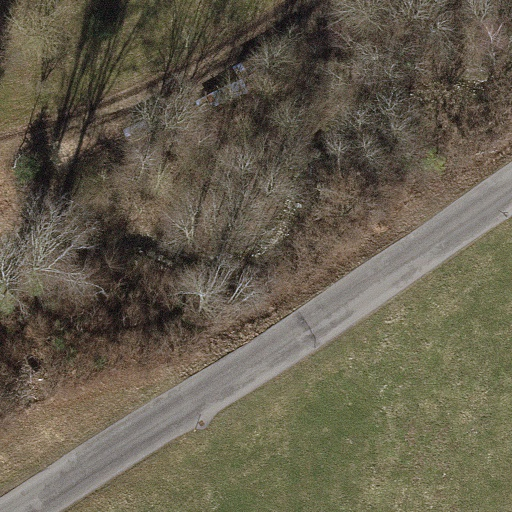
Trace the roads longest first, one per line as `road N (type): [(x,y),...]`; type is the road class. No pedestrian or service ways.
road 1 (unclassified): [(511,193),(19,511)]
road 2 (track): [(309,0),(277,24),(0,160)]
